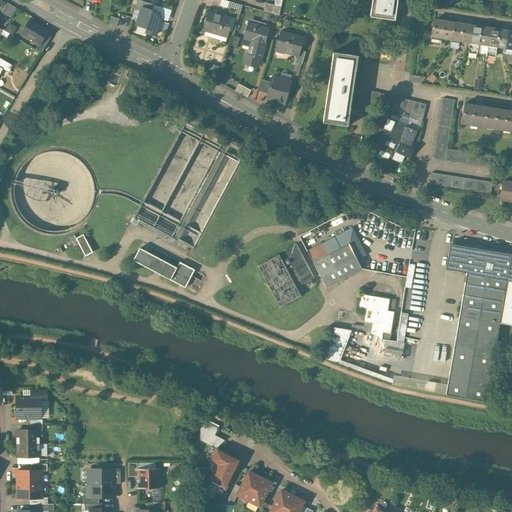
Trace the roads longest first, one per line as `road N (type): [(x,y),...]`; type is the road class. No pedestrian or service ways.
road 1 (tertiary): [(165,71),(413,199),(511,234)]
road 2 (tertiary): [(33,0),(165,71)]
